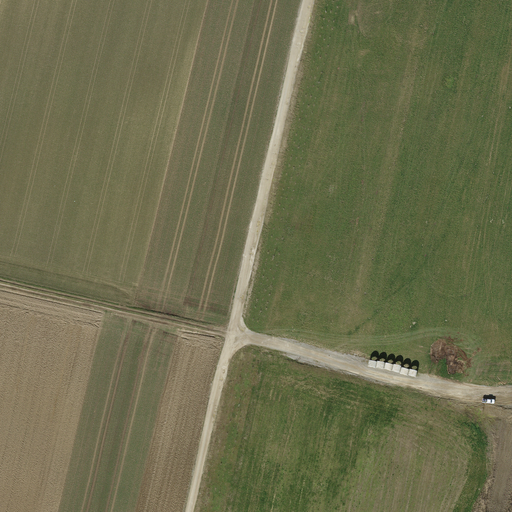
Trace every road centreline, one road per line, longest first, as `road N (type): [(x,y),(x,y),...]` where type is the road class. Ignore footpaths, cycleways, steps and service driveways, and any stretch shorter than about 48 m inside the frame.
road 1 (track): [(310,0),(193,511)]
road 2 (track): [(0,279),(245,335)]
